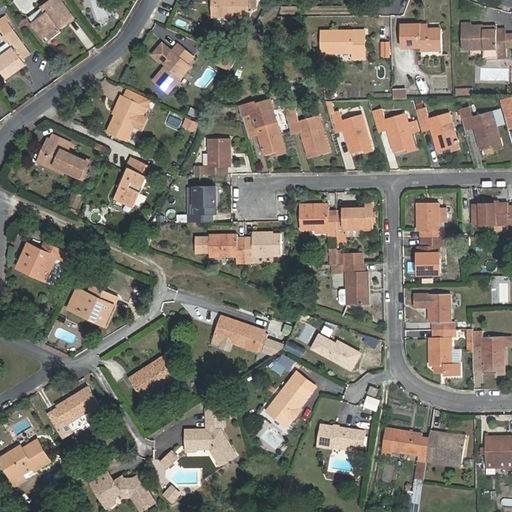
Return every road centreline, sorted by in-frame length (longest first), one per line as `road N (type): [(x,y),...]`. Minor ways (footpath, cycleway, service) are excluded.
road 1 (residential): [(392,182),(399,363),(436,395),(511,402)]
road 2 (residential): [(0,147),(10,127),(125,42),(150,0)]
road 3 (residential): [(258,205),(257,185),(392,182)]
road 4 (residential): [(0,334),(60,365),(0,400)]
road 5 (residential): [(392,182),(511,178)]
